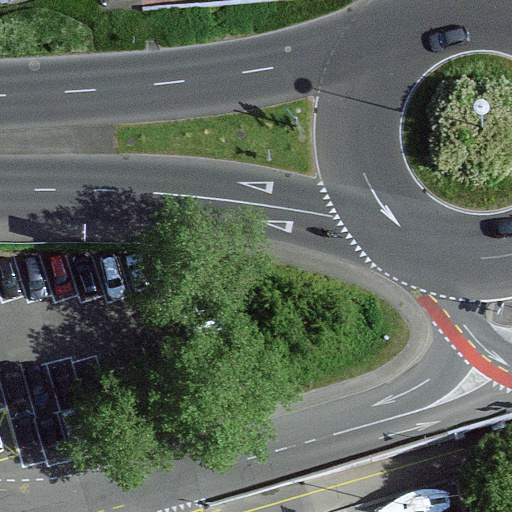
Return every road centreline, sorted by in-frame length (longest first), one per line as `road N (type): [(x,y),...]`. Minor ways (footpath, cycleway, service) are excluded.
road 1 (primary): [(0,190),(166,193),(410,236)]
road 2 (primary): [(403,34),(255,70),(0,95)]
road 3 (primary): [(403,34),(361,98),(356,137),(363,175),(410,236)]
